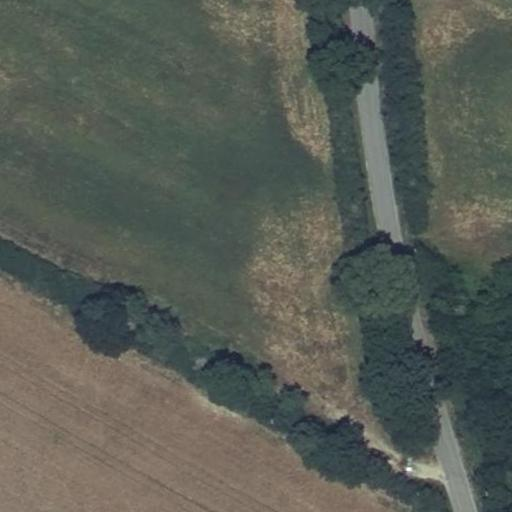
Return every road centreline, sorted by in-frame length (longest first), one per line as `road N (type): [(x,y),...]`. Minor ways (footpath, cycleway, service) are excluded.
road 1 (track): [(0,214),(254,350),(387,450),(427,470),(451,468)]
road 2 (unclassified): [(465,511),(387,208),(364,0)]
